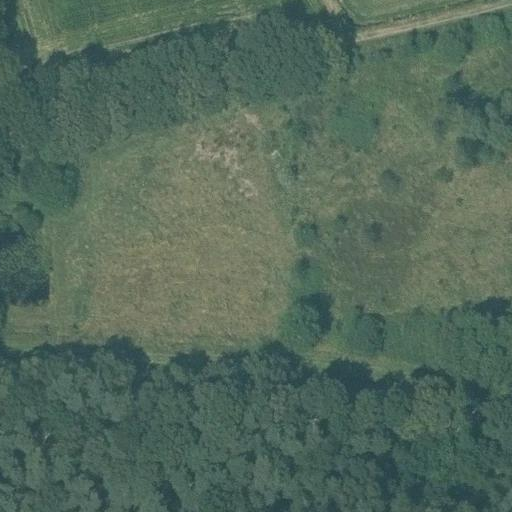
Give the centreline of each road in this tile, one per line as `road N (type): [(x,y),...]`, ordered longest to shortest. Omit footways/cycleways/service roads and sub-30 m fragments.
road 1 (track): [(0,137),(355,40)]
road 2 (track): [(355,40),(511,1)]
